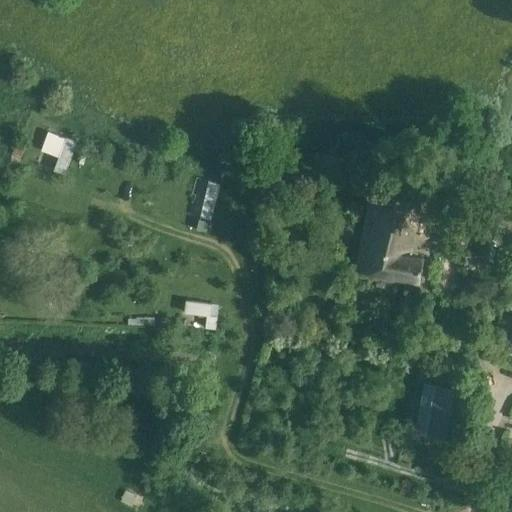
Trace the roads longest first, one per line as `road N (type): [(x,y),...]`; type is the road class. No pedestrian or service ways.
road 1 (track): [(412,511),(226,454),(251,334),(224,249),(95,203)]
road 2 (unclassified): [(473,511),(499,404),(511,388)]
